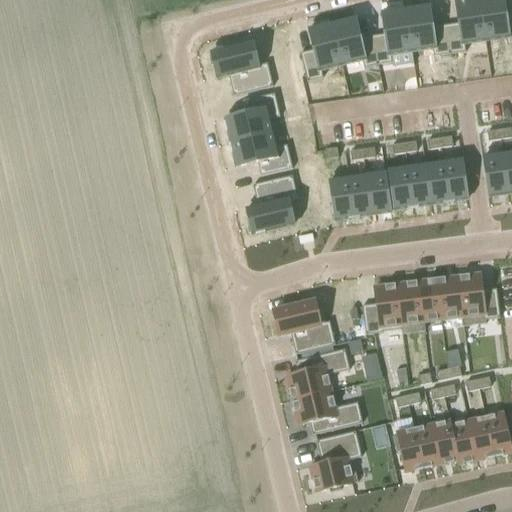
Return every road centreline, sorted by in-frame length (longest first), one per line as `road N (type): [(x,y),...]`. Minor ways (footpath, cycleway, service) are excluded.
road 1 (residential): [(236,288),(184,32),(339,0)]
road 2 (residential): [(236,288),(358,261),(511,245)]
road 3 (residential): [(288,511),(236,288)]
